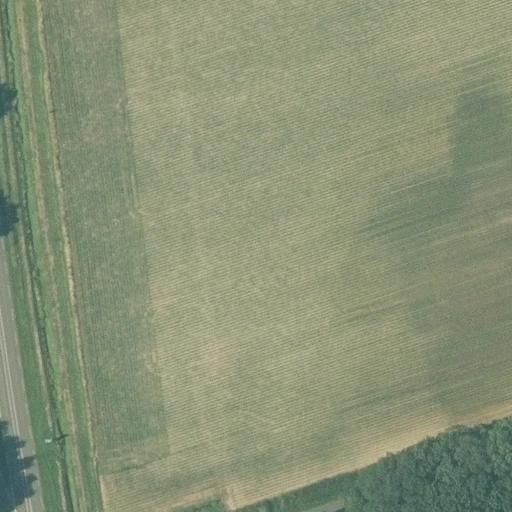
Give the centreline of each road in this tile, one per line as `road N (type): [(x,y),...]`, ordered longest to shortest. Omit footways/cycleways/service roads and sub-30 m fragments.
road 1 (unclassified): [(314,511),(511,442)]
road 2 (primary): [(28,511),(0,317)]
